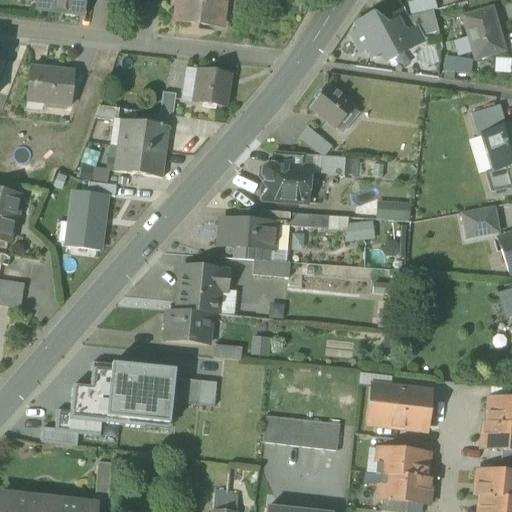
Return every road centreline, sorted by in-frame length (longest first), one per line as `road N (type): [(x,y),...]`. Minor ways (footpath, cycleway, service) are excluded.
road 1 (tertiary): [(0,398),(299,62)]
road 2 (residential): [(299,62),(134,47)]
road 3 (residential): [(134,47),(0,26)]
